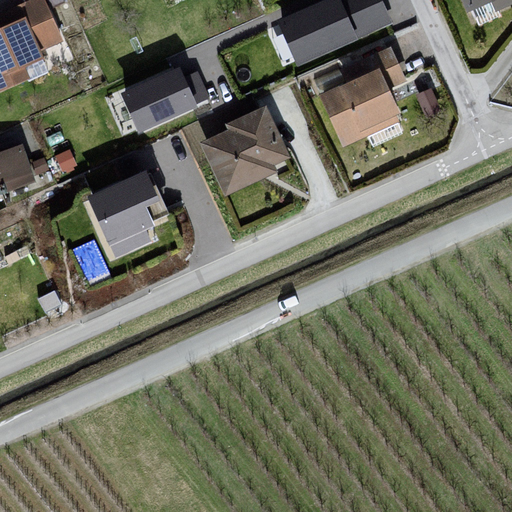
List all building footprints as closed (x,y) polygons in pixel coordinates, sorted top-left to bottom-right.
[(0,29),(1,32),(0,32),(0,89),(1,91),(34,77),(29,66),(46,58),(42,49),(58,42),(39,0),(37,0),(0,16),(0,29)] [(381,0),(330,0),(282,22),(301,63),(392,23),(381,0)] [(511,0),(463,0),(468,11),(492,0),(495,0),(501,11),(511,6),(511,0)] [(349,88),(324,99),(345,145),(399,121),(388,97),(407,89),(389,49),(341,71),(349,88)] [(180,69),(123,94),(141,134),(198,109),(180,69)] [(226,133),(198,145),(224,199),(274,177),(290,156),(264,107),(222,126),(226,133)] [(0,194),(35,182),(23,146),(0,153),(0,194)] [(160,203),(147,174),(92,199),(113,246),(155,227),(146,209),(160,203)]
